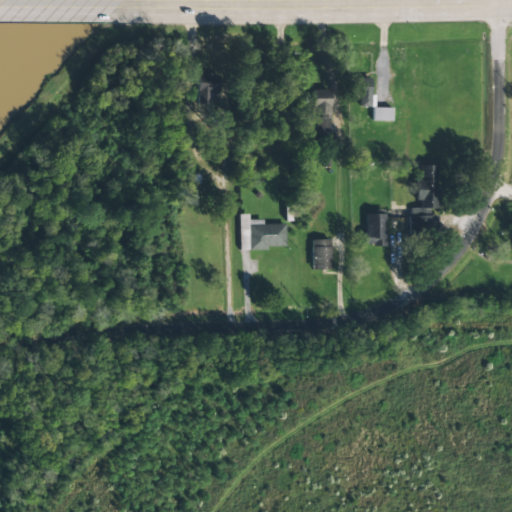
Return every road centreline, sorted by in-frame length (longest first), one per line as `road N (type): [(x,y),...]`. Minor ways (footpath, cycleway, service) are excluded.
road 1 (residential): [(0,355),(123,331),(332,323),(409,296),(449,264),(486,205),(497,168),(499,2)]
road 2 (primary): [(511,1),(132,5)]
road 3 (primary): [(132,5),(0,3)]
